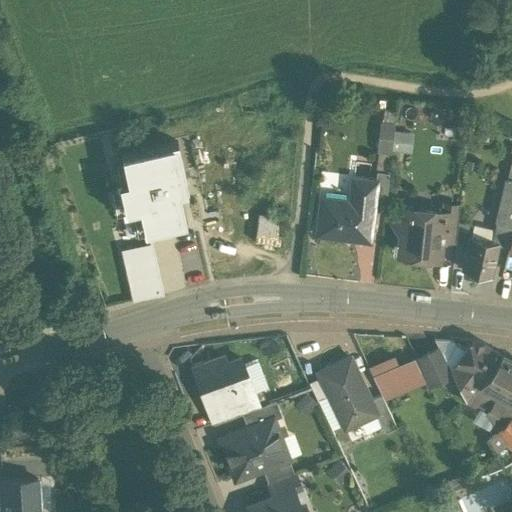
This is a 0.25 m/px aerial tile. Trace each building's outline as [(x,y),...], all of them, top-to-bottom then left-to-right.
[(394,125),(381,123),(378,150),(391,152),(394,125)] [(177,142),(121,156),(126,177),(115,180),(123,215),(138,211),(144,234),(186,224),(178,192),(188,189),(177,142)] [(389,172),(376,171),(375,180),(373,198),(385,200),(389,172)] [(375,180),(353,178),(350,201),(321,197),(317,233),(350,237),(351,234),(369,236),(373,198),(375,180)] [(506,179),(493,233),(473,228),(471,236),(497,242),(509,245),(511,233),(511,180),(507,180),(506,179)] [(459,207),(442,205),(441,212),(438,238),(441,238),(456,240),(459,207)] [(419,217),(404,215),(394,223),(402,234),(399,253),(417,255),(418,253),(439,255),(441,238),(438,238),(441,212),(420,210),(419,217)] [(280,238),(280,214),(260,213),(259,238),(280,238)] [(471,236),(470,236),(462,269),(490,275),(497,242),(471,236)] [(149,243),(122,250),(134,299),(161,293),(149,243)] [(511,250),(508,250),(503,270),(511,272),(511,250)] [(481,341),(477,339),(473,339),(451,370),(466,400),(480,384),(503,354),(481,341)] [(438,347),(417,358),(430,384),(451,373),(438,347)] [(511,358),(503,354),(480,384),(485,386),(497,393),(511,400),(511,358)] [(240,358),(225,363),(222,355),(192,366),(213,423),(241,413),(258,406),(240,358)] [(370,399),(350,356),(318,371),(344,428),(376,413),(377,412),(370,399)] [(381,393),(370,399),(377,412),(376,413),(384,431),(396,426),(381,393)] [(506,421),(511,415),(511,400),(497,393),(486,413),(493,423),(496,416),(506,421)] [(258,406),(241,413),(247,426),(273,417),(273,418),(282,415),(276,400),(258,406)] [(511,415),(506,421),(501,426),(498,429),(509,441),(511,443),(511,415)] [(39,417),(7,425),(10,437),(41,429),(39,417)] [(247,426),(220,436),(235,477),(262,468),(288,458),(273,418),(273,417),(247,426)] [(489,437),(487,440),(493,452),(509,441),(498,429),(489,437)] [(288,458),(262,468),(268,482),(294,472),(288,458)] [(294,472),(268,482),(272,496),(273,497),(293,490),(299,487),(294,472)] [(38,511),(37,477),(1,479),(3,511),(38,511)] [(301,511),(293,490),(273,497),(272,496),(249,505),(251,511),(301,511)]
